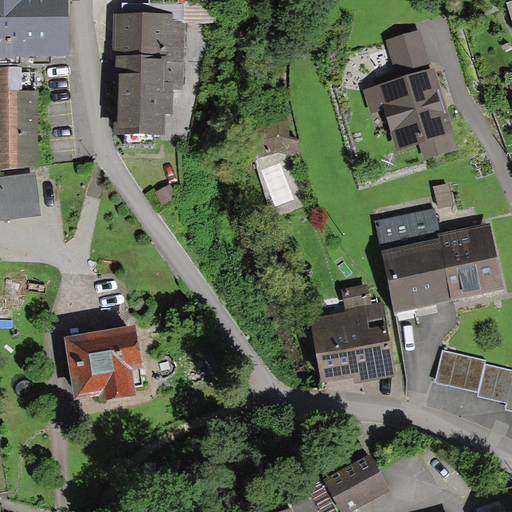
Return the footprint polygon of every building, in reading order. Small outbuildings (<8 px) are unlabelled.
[(20,0),(0,0),(0,55),(63,54),(63,0),(21,1),(20,0)] [(118,62),(117,61),(116,133),(122,133),(122,146),(151,147),(151,133),(158,133),(158,116),(167,116),(168,91),(180,91),(181,62),(179,62),(180,22),(211,24),(215,0),(148,0),(148,6),(120,5),(118,62)] [(433,76),(421,38),(390,48),(400,81),(369,91),(377,115),(389,111),(404,156),(423,150),(428,167),(459,158),(454,141),(461,139),(440,74),(433,76)] [(0,170),(34,167),(33,74),(16,74),(16,70),(0,70),(0,170)] [(0,219),(37,216),(34,185),(0,188),(0,219)] [(159,205),(173,198),(168,189),(155,197),(159,205)] [(377,225),(398,319),(510,294),(494,222),(442,234),(437,211),(377,225)] [(310,323),(322,388),(398,374),(386,309),(310,323)] [(128,333),(67,342),(75,397),(100,393),(101,397),(128,393),(124,367),(134,366),(128,333)] [(445,356),(440,383),(482,390),(480,400),(507,404),(504,418),(511,419),(511,373),(485,369),(486,363),(445,356)] [(239,439),(236,431),(214,439),(217,447),(239,439)] [(326,487),(339,511),(359,511),(392,495),(374,462),(326,487)]
